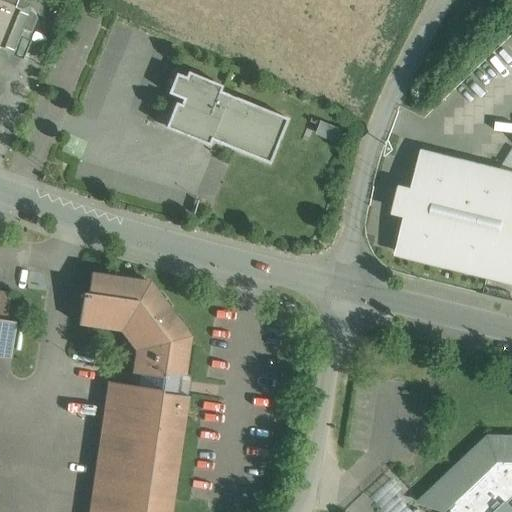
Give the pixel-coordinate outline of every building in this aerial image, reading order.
[(0,0),(0,49),(5,52),(23,8),(0,0)] [(34,13),(23,8),(5,52),(13,55),(23,29),(32,33),(31,32),(37,18),(34,13)] [(288,118),(235,97),(234,98),(228,95),(228,94),(220,91),(222,86),(187,71),(185,77),(176,73),(168,93),(183,99),(181,104),(175,102),(165,128),(209,145),(211,140),(217,142),(269,164),(277,144),(276,144),(279,137),(280,138),(288,118)] [(324,120),(319,132),(343,141),(347,129),(324,120)] [(511,176),(420,153),(410,195),(399,192),(395,208),(406,210),(396,252),(511,280),(511,176)] [(138,386),(107,381),(88,511),(171,511),(189,397),(176,395),(178,382),(179,375),(185,376),(191,336),(150,281),(91,272),(88,293),(83,292),(78,324),(120,330),(135,350),(131,373),(139,374),(138,386)] [(0,356),(10,358),(15,321),(6,320),(10,293),(0,291),(0,356)] [(511,511),(511,438),(489,438),(420,503),(445,511),(454,503),(457,506),(450,511),(511,511)]
